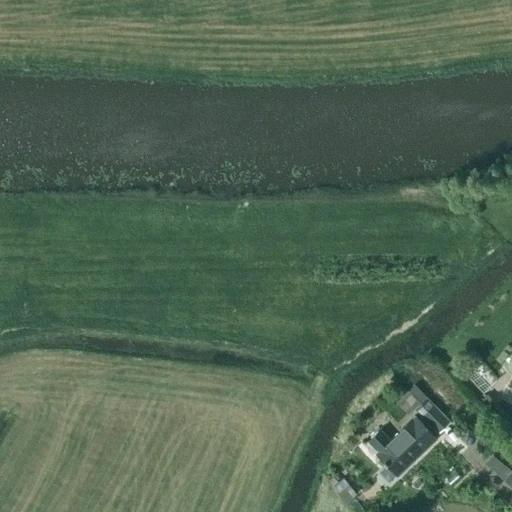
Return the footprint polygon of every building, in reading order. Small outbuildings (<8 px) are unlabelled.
[(480,358),(464,373),(481,391),(497,377),(480,358)] [(407,413),(425,396),(413,384),(395,401),(407,413)] [(437,433),(449,420),(426,396),(413,409),(437,433)] [(376,452),(375,453),(382,460),(381,461),(384,464),(385,463),(396,475),(434,437),(414,416),(389,439),(378,428),(365,440),(376,452)] [(508,486),(511,480),(511,472),(490,453),(482,462),(508,486)]
